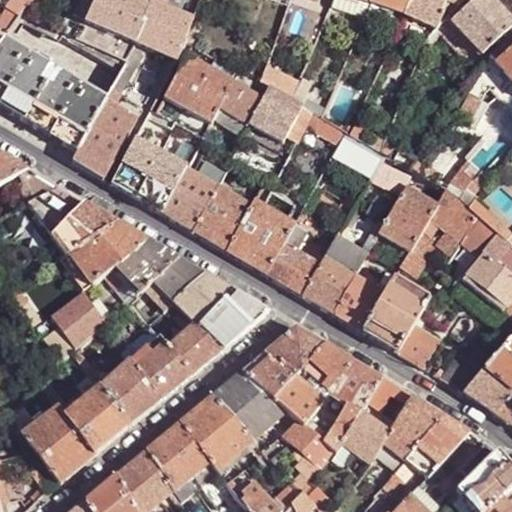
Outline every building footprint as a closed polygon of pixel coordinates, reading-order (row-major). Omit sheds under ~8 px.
[(29,5),(21,0),(11,0),(5,10),(18,19),(29,5)] [(82,0),(76,13),(90,20),(98,0),(82,0)] [(98,0),(90,20),(86,26),(136,45),(154,3),(144,0),(98,0)] [(154,0),(154,3),(136,45),(147,50),(178,62),(187,44),(184,42),(196,16),(166,2),(161,0),(154,0)] [(370,10),(343,0),(335,0),(332,10),(364,23),(370,10)] [(343,0),(370,10),(374,0),(343,0)] [(374,0),(370,10),(403,19),(412,0),(374,0)] [(412,0),(403,19),(436,31),(438,30),(449,4),(450,0),(412,0)] [(490,0),(479,0),(452,25),(483,57),(511,30),(511,22),(499,9),(490,0)] [(284,24),(289,7),(280,4),(274,21),(284,24)] [(328,19),(332,10),(322,6),(318,15),(328,19)] [(0,32),(7,37),(12,30),(18,22),(3,12),(3,13),(0,17),(0,32)] [(436,31),(479,76),(487,61),(483,57),(452,25),(448,20),(438,30),(436,31)] [(0,110),(77,156),(106,102),(106,100),(4,40),(0,45),(0,110)] [(147,50),(136,45),(127,62),(112,91),(123,98),(147,50)] [(509,53),(504,47),(491,58),(496,64),(509,53)] [(511,50),(509,53),(496,64),(495,65),(510,81),(511,83),(511,50)] [(166,101),(211,127),(220,111),(233,84),(188,58),(166,101)] [(268,68),(264,76),(281,86),(286,77),(268,68)] [(264,76),(260,87),(269,93),(291,105),(294,98),(295,94),(281,86),(264,76)] [(483,83),(477,79),(455,120),(468,127),(489,87),(483,83)] [(233,84),(220,111),(251,128),(264,102),(233,84)] [(309,89),(299,85),(295,94),(294,98),(303,103),(304,100),(309,89)] [(123,98),(112,91),(106,100),(106,102),(117,109),(123,98)] [(264,102),(251,128),(281,145),(284,147),(287,141),(296,147),(307,129),(312,118),(301,111),(291,105),(269,93),(264,102)] [(301,111),(304,104),(303,103),(294,98),(291,105),(301,111)] [(321,123),(326,112),(304,100),(303,103),(304,104),(301,111),(312,118),(321,123)] [(166,101),(158,116),(204,141),(211,127),(166,101)] [(106,184),(139,121),(117,109),(106,102),(77,156),(73,165),(106,184)] [(339,146),(345,136),(321,123),(312,118),(307,129),(339,146)] [(511,124),(509,120),(500,128),(511,141),(511,124)] [(355,125),(348,138),(356,142),(362,129),(355,125)] [(281,145),(251,128),(246,138),(276,154),(281,145)] [(339,146),(331,161),(371,182),(384,159),(379,156),(372,151),(356,142),(348,138),(345,136),(339,146)] [(377,138),(372,151),(379,156),(385,142),(377,138)] [(188,172),(136,142),(113,188),(119,192),(126,196),(164,219),(188,172)] [(398,154),(392,164),(409,173),(414,164),(398,154)] [(0,186),(27,172),(0,156),(0,186)] [(197,169),(221,183),(227,172),(202,158),(197,169)] [(405,189),(411,178),(384,163),(375,181),(401,196),(405,189)] [(492,182),(465,164),(451,185),(477,204),(492,182)] [(194,236),(218,190),(188,172),(164,219),(194,236)] [(379,238),(409,256),(421,237),(428,223),(436,208),(405,189),(401,196),(386,224),(379,238)] [(194,236),(228,256),(252,210),(218,190),(194,236)] [(84,206),(75,200),(69,208),(49,194),(26,206),(13,214),(37,248),(50,239),(84,206)] [(447,233),(463,244),(464,241),(474,225),(478,218),(472,212),(459,203),(444,194),(436,208),(428,223),(447,233)] [(378,223),(380,220),(389,202),(380,195),(367,216),(378,223)] [(511,234),(477,204),(472,212),(478,218),(507,243),(511,238),(511,234)] [(228,256),(267,279),(283,249),(294,228),(255,205),(252,210),(228,256)] [(50,239),(64,258),(67,256),(118,226),(84,206),(50,239)] [(337,242),(344,245),(361,218),(353,214),(337,242)] [(478,218),(474,225),(503,252),(494,263),(504,271),(510,261),(511,262),(511,247),(507,243),(478,218)] [(379,238),(386,224),(380,220),(378,223),(365,248),(371,252),(379,238)] [(464,241),(483,258),(485,256),(494,263),(503,252),(474,225),(464,241)] [(118,226),(67,256),(90,287),(104,277),(115,269),(149,244),(118,226)] [(296,256),(307,236),(294,228),(283,249),(296,256)] [(463,244),(447,233),(439,247),(456,258),(463,244)] [(435,244),(421,237),(409,256),(402,269),(400,273),(415,281),(435,244)] [(379,238),(371,252),(402,269),(409,256),(379,238)] [(324,264),(355,282),(366,262),(367,259),(360,255),(344,245),(337,242),(324,264)] [(127,282),(140,295),(143,293),(152,284),(179,261),(149,244),(115,269),(127,282)] [(367,259),(371,252),(365,248),(360,255),(367,259)] [(303,300),(321,270),(296,256),(283,249),(267,279),(303,300)] [(90,287),(67,256),(64,258),(59,261),(82,292),(90,287)] [(467,279),(508,311),(511,305),(511,277),(510,276),(504,271),(494,263),(485,256),(483,258),(467,279)] [(161,294),(171,306),(174,304),(204,277),(179,261),(152,284),(161,294)] [(355,282),(324,264),(321,270),(303,300),(336,319),(355,282)] [(115,269),(104,277),(115,291),(127,282),(115,269)] [(12,289),(0,271),(0,285),(3,289),(5,293),(12,289)] [(386,274),(377,290),(380,291),(387,295),(395,279),(386,274)] [(174,304),(194,327),(199,323),(234,294),(204,277),(174,304)] [(430,301),(395,279),(387,295),(384,299),(364,336),(398,356),(416,326),(430,301)] [(508,311),(467,279),(463,284),(504,316),(508,311)] [(364,336),(384,299),(378,295),(355,282),(336,319),(364,336)] [(152,284),(143,293),(152,303),(161,294),(152,284)] [(384,299),(387,295),(380,291),(378,295),(384,299)] [(171,306),(161,294),(152,303),(162,314),(171,306)] [(199,323),(223,353),(268,315),(234,294),(199,323)] [(75,350),(105,324),(90,305),(83,295),(51,318),(59,328),(75,350)] [(96,301),(90,305),(105,324),(110,320),(96,301)] [(223,353),(199,323),(194,327),(167,350),(191,379),(208,365),(223,353)] [(416,326),(398,356),(425,372),(442,344),(441,342),(442,342),(416,326)] [(75,350),(59,328),(42,341),(48,349),(55,358),(61,365),(69,358),(71,356),(76,352),(75,350)] [(151,330),(121,356),(129,365),(158,339),(151,330)] [(280,343),(263,357),(281,377),(288,384),(293,379),(301,372),(322,347),(295,331),(280,343)] [(181,388),(191,379),(167,350),(158,339),(129,365),(160,405),(165,400),(181,388)] [(511,342),(485,372),(511,393),(511,342)] [(350,364),(322,347),(301,372),(327,395),(350,364)] [(80,368),(85,364),(76,352),(71,356),(80,368)] [(441,382),(465,396),(485,373),(462,356),(457,357),(441,382)] [(250,367),(241,375),(272,402),(280,393),(272,385),(281,377),(263,357),(250,367)] [(84,372),(89,369),(85,364),(80,368),(84,372)] [(146,417),(160,405),(129,365),(99,392),(129,431),(146,417)] [(100,376),(92,366),(89,369),(84,372),(91,383),(100,376)] [(293,379),(321,403),(326,396),(327,395),(301,372),(293,379)] [(465,396),(511,426),(511,393),(485,372),(485,373),(465,396)] [(252,444),(287,415),(272,402),(241,375),(224,389),(211,401),(252,444)] [(281,377),(272,385),(280,393),(288,384),(281,377)] [(280,393),(272,402),(287,415),(299,426),(302,428),(306,422),(321,403),(293,379),(288,384),(280,393)] [(379,382),(365,407),(380,417),(390,400),(405,409),(411,400),(405,397),(379,382)] [(114,443),(129,431),(99,392),(66,420),(94,459),(114,443)] [(58,398),(51,402),(58,410),(59,412),(64,408),(58,398)] [(444,420),(411,400),(405,409),(390,436),(384,446),(406,465),(444,420)] [(194,415),(180,426),(210,464),(217,474),(252,444),(211,401),(194,415)] [(359,416),(346,409),(325,438),(321,445),(334,457),(340,448),(359,416)] [(80,471),(94,459),(66,420),(59,412),(58,410),(22,439),(25,443),(34,455),(45,469),(59,487),(60,488),(80,471)] [(340,448),(370,468),(378,455),(384,446),(390,436),(359,416),(340,448)] [(467,435),(444,420),(406,465),(416,473),(424,481),(467,435)] [(325,438),(306,422),(302,428),(321,445),(325,438)] [(194,479),(210,464),(180,426),(163,441),(147,454),(174,494),(194,479)] [(299,426),(282,440),(296,453),(303,459),(319,474),(334,457),(321,445),(302,428),(299,426)] [(8,447),(11,460),(34,455),(25,443),(8,447)] [(406,465),(384,446),(378,455),(398,473),(406,465)] [(485,446),(460,471),(462,474),(471,482),(497,457),(490,450),(485,446)] [(286,449),(270,462),(278,471),(293,457),(292,457),(286,449)] [(292,457),(293,458),(298,463),(303,459),(296,453),(292,457)] [(133,511),(152,511),(174,494),(147,454),(129,469),(116,480),(133,511)] [(487,511),(511,492),(511,474),(497,457),(471,482),(455,497),(469,511),(487,511)] [(298,463),(293,468),(301,476),(309,484),(319,474),(303,459),(298,463)] [(210,464),(194,479),(202,489),(217,474),(210,464)] [(398,473),(392,481),(402,489),(416,473),(406,465),(398,473)] [(32,479),(46,499),(59,487),(45,469),(32,479)] [(440,496),(448,504),(455,497),(471,482),(462,474),(440,496)] [(301,476),(291,486),(300,494),(303,491),(309,484),(301,476)] [(133,511),(116,480),(98,495),(85,506),(88,511),(133,511)] [(10,504),(4,482),(0,483),(0,506),(4,505),(10,504)] [(285,509),(300,494),(291,486),(289,483),(276,498),(285,509)] [(239,502),(246,511),(279,511),(254,484),(241,496),(243,498),(239,502)] [(315,489),(307,497),(313,505),(314,506),(318,511),(328,502),(315,489)] [(307,497),(303,491),(300,494),(285,509),(284,511),(287,511),(293,506),(295,511),(307,511),(314,506),(313,505),(307,497)] [(417,492),(410,500),(422,511),(437,511),(438,511),(417,492)] [(511,511),(511,492),(487,511),(511,511)] [(469,511),(455,497),(448,504),(454,511),(469,511)] [(246,511),(239,502),(236,498),(219,510),(220,511),(246,511)] [(422,511),(410,500),(409,498),(396,511),(422,511)]
